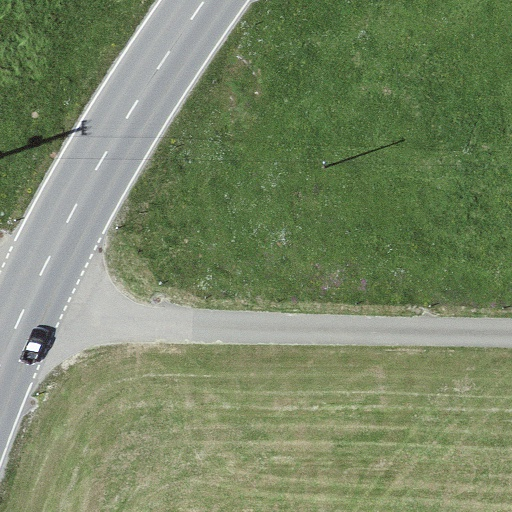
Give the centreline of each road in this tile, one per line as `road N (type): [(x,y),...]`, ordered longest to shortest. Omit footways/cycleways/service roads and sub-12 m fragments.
road 1 (track): [(511,342),(137,334),(21,311)]
road 2 (primary): [(0,362),(127,112),(207,0)]
